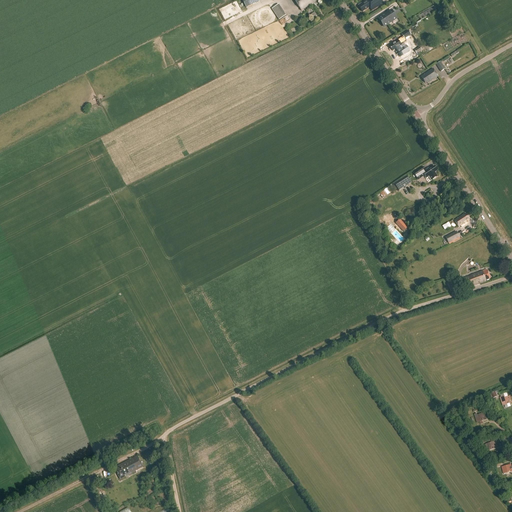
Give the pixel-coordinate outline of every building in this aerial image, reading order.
[(241,0),(246,8),(262,0),(241,0)] [(294,0),(296,3),(301,10),(316,1),(315,0),(294,0)] [(383,1),(382,0),(368,0),(365,2),(365,1),(358,6),(362,12),(369,7),(372,11),(383,4),(382,1),(383,1)] [(272,9),(279,20),(286,16),(278,5),(272,9)] [(423,13),(426,18),(434,13),(431,9),(423,13)] [(378,19),(382,24),(384,27),(396,19),(391,11),(378,19)] [(411,35),(408,31),(402,35),(403,37),(398,41),(398,40),(392,44),(392,45),(389,47),(392,51),(396,49),(396,50),(402,47),(400,44),(402,42),(403,43),(406,41),(405,39),(411,35)] [(448,57),(441,63),(440,62),(436,65),(441,72),(445,69),(442,64),(450,59),(448,57)] [(438,77),(433,69),(421,77),(425,84),(427,83),(428,84),(434,80),(438,77)] [(434,173),(437,171),(434,166),(430,169),(429,168),(425,171),(423,167),(413,174),(418,181),(425,176),(426,178),(429,176),(432,180),(437,177),(434,173)] [(397,182),(393,185),(396,190),(397,192),(404,187),(411,183),(406,176),(400,180),(397,182)] [(465,215),(465,214),(454,221),(459,227),(469,221),(468,220),(469,219),(467,214),(465,215)] [(456,231),(445,237),(448,244),(460,238),(456,231)] [(490,279),(487,270),(463,279),(467,289),(486,282),(486,281),(490,279)] [(502,406),(504,405),(511,402),(511,401),(510,397),(505,398),(504,396),(500,398),(502,406)] [(474,415),(475,419),(477,423),(486,420),(484,414),(477,416),(476,414),(474,415)] [(489,451),(496,448),(494,442),(487,444),(489,451)] [(143,467),(137,457),(115,468),(120,480),(136,472),(135,471),(143,467)] [(511,471),(511,468),(511,467),(511,466),(511,467),(510,465),(503,467),(503,469),(501,470),(502,474),(511,471)]
